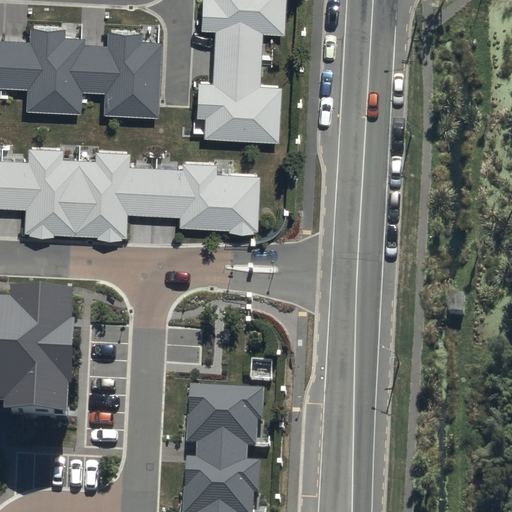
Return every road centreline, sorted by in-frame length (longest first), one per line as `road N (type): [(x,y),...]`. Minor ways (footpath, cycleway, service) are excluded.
road 1 (tertiary): [(371,0),(358,274)]
road 2 (residential): [(139,511),(152,264)]
road 3 (tertiary): [(358,274),(345,511)]
road 4 (residential): [(358,274),(152,264)]
road 5 (residential): [(152,264),(0,257)]
